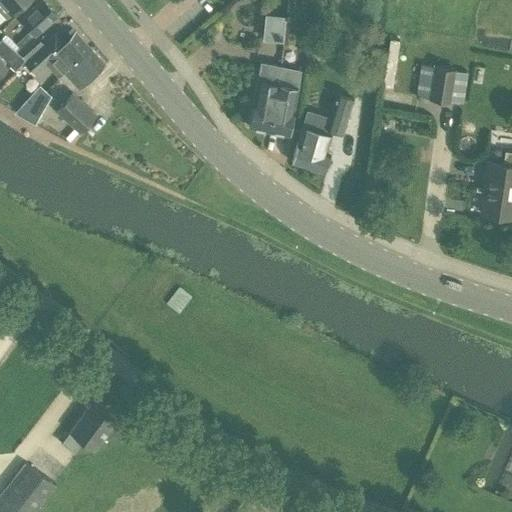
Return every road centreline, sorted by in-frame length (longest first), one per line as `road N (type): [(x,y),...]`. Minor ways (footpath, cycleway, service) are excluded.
road 1 (secondary): [(511,309),(342,245),(247,179),(85,0)]
road 2 (unclassified): [(357,511),(285,484),(106,361),(0,267)]
